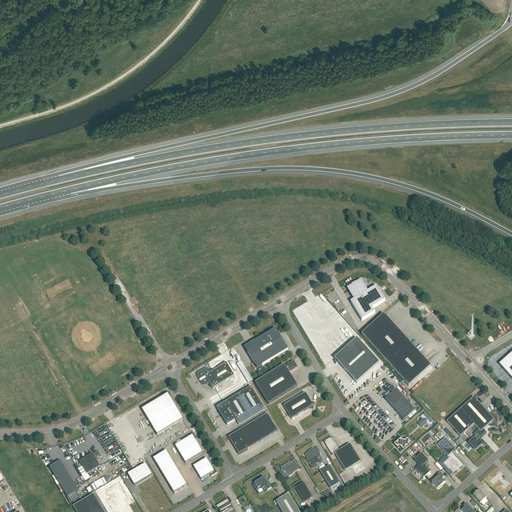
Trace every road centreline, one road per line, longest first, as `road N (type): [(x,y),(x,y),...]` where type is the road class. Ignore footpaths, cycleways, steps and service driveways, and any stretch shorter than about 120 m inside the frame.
road 1 (motorway): [(511,22),(397,92),(134,153),(58,180)]
road 2 (motorway): [(511,122),(277,138),(58,180)]
road 3 (motorway): [(69,189),(247,170),(334,172),(419,191),(511,234)]
road 4 (motorway): [(69,189),(275,151),(511,135)]
road 5 (tertiary): [(468,360),(388,271),(367,260),(345,262),(277,302)]
road 6 (tertiary): [(168,367),(66,427),(0,435)]
road 7 (unclassified): [(433,511),(344,411)]
road 8 (unclassified): [(235,478),(168,367)]
road 9 (unclassified): [(235,478),(344,411)]
road 10 (unclassified): [(344,411),(277,302)]
road 11 (tertiary): [(277,302),(168,367)]
road 12 (unknown): [(195,483),(169,448),(155,452),(151,463),(170,495),(184,491)]
